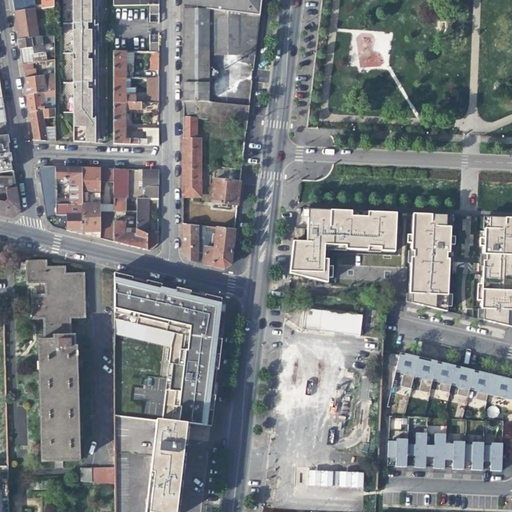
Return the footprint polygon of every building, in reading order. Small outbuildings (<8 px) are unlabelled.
[(30,0),(31,3),(32,10),(33,10),(52,7),(51,0),(11,0),(12,4),(13,12),(24,11),(23,4),(28,3),(27,0),(30,0)] [(74,0),(75,112),(94,112),(97,112),(96,0),(74,0)] [(207,11),(259,16),(260,0),(182,0),(182,118),(195,119),(197,119),(197,102),(208,103),(208,88),(207,53),(207,11)] [(36,38),(33,10),(32,10),(24,11),(13,12),(15,26),(17,40),(36,38)] [(207,53),(254,55),(259,16),(207,11),(207,53)] [(41,46),(40,41),(39,38),(36,38),(17,40),(18,45),(19,50),(32,48),(33,55),(38,54),(37,46),(41,46)] [(34,63),(33,55),(32,48),(19,50),(20,57),(21,65),(34,63)] [(112,53),(112,79),(123,79),(129,79),(129,74),(132,71),(132,70),(132,67),(129,65),(123,65),(123,53),(112,53)] [(45,76),(53,75),(53,61),(34,63),(21,65),(23,74),(24,86),(26,95),(53,91),(53,84),(44,86),(42,76),(41,76),(40,73),(45,73),(45,76)] [(123,90),(123,79),(112,79),(112,103),(134,103),(134,96),(124,96),(123,90)] [(145,79),(145,103),(157,103),(157,79),(145,79)] [(243,82),(241,106),(248,107),(251,83),(243,82)] [(45,99),(53,97),(53,91),(26,95),(27,104),(28,113),(46,110),(45,99)] [(45,99),(46,110),(53,109),(53,97),(45,99)] [(241,106),(208,103),(197,102),(197,119),(246,124),(248,107),(241,106)] [(124,110),(156,110),(157,103),(145,103),(134,103),(112,103),(112,128),(124,128),(124,116),(124,110)] [(54,118),(53,109),(46,110),(28,113),(31,126),(33,140),(45,141),(43,128),(42,119),(54,118)] [(75,112),(72,112),(72,141),(81,142),(94,142),(94,139),(93,118),(98,118),(97,112),(94,112),(75,112)] [(195,141),(195,119),(182,118),(182,147),(181,197),(198,199),(198,141),(195,141)] [(54,127),(43,128),(45,141),(54,141),(54,127)] [(124,139),(124,128),(112,128),(112,143),(127,144),(156,145),(156,128),(145,129),(145,127),(142,128),(142,131),(145,131),(145,139),(124,139)] [(0,172),(11,171),(9,162),(11,162),(10,153),(8,153),(7,144),(8,144),(7,136),(0,136),(0,172)] [(56,229),(55,206),(55,198),(55,189),(54,180),(54,168),(41,167),(37,171),(45,220),(54,228),(56,229)] [(68,180),(68,200),(68,205),(81,205),(81,191),(80,168),(67,168),(54,168),(54,180),(68,180)] [(99,180),(99,169),(87,169),(80,168),(81,191),(99,191),(99,180)] [(99,180),(113,181),(113,169),(99,169),(99,180)] [(126,190),(126,170),(113,169),(113,181),(113,190),(125,190),(126,190)] [(141,179),(141,199),(147,199),(156,199),(156,187),(157,187),(157,171),(141,171),(141,179)] [(0,215),(11,218),(18,211),(13,177),(10,178),(10,179),(0,179),(0,215)] [(210,202),(236,205),(237,195),(239,181),(212,179),(210,202)] [(58,189),(55,189),(55,198),(55,206),(64,205),(68,205),(68,200),(61,198),(61,191),(58,192),(58,189)] [(125,212),(125,190),(113,190),(113,191),(112,212),(123,212),(125,212)] [(81,205),(81,235),(88,236),(99,239),(99,212),(99,191),(81,191),(81,205)] [(147,231),(147,199),(141,199),(135,199),(136,230),(146,232),(147,232),(147,231)] [(64,205),(55,206),(56,229),(65,231),(64,205)] [(64,205),(65,231),(70,232),(81,235),(81,205),(68,205),(64,205)] [(395,252),(396,213),(308,209),(307,242),(292,242),(289,272),(305,273),(306,278),(328,283),(328,259),(324,260),(324,248),(395,252)] [(112,242),(112,212),(99,212),(99,239),(103,240),(112,242)] [(123,235),(123,212),(112,212),(112,242),(121,244),(146,250),(146,232),(136,230),(135,230),(135,235),(123,235)] [(412,303),(447,311),(451,216),(413,214),(409,294),(412,295),(412,303)] [(511,327),(511,218),(485,217),(481,320),(511,327)] [(196,225),(181,223),(181,252),(188,260),(195,262),(196,225)] [(201,226),(196,225),(195,262),(198,262),(202,263),(204,244),(203,243),(203,240),(201,226)] [(211,241),(203,240),(203,243),(204,244),(202,263),(207,265),(223,268),(229,264),(233,230),(216,228),(215,237),(211,236),(211,241)] [(156,231),(147,231),(147,232),(146,232),(146,250),(149,251),(156,242),(156,231)] [(45,262),(26,263),(27,284),(46,283),(46,287),(46,296),(30,297),(30,319),(44,319),(44,341),(38,342),(39,357),(41,462),(79,461),(76,349),(74,349),(74,338),(70,338),(70,318),(85,318),(83,275),(66,275),(65,268),(45,269),(45,262)] [(114,334),(170,347),(161,421),(186,424),(211,427),(215,396),(213,396),(215,383),(212,383),(214,370),(218,371),(226,306),(224,304),(221,299),(205,296),(204,297),(190,293),(189,295),(175,292),(161,289),(162,285),(147,282),(146,285),(132,282),(133,279),(114,274),(114,334)] [(204,297),(205,296),(206,294),(189,290),(178,288),(178,289),(176,289),(175,292),(189,295),(190,293),(204,297)] [(298,328),(360,334),(363,314),(300,307),(298,328)] [(403,374),(408,356),(403,354),(400,353),(395,372),(403,374)] [(413,377),(418,358),(408,356),(403,374),(400,387),(410,389),(413,377)] [(421,379),(426,360),(418,358),(413,377),(421,379)] [(436,363),(437,362),(426,360),(421,379),(419,391),(429,394),(432,381),(436,363)] [(440,383),(444,364),(436,363),(432,381),(440,383)] [(455,367),(445,364),(444,364),(440,383),(438,391),(449,393),(451,386),(455,367)] [(458,388),(463,369),(455,367),(451,386),(458,388)] [(473,371),(474,371),(463,368),(463,369),(458,388),(457,395),(467,398),(469,390),(473,371)] [(477,392),(481,373),(473,371),(469,390),(477,392)] [(492,376),(492,375),(481,373),(477,392),(475,400),(486,402),(487,395),(492,376)] [(495,397),(499,377),(495,376),(492,376),(487,395),(495,397)] [(154,377),(152,386),(162,389),(165,380),(154,377)] [(511,400),(511,380),(499,377),(495,397),(511,400)] [(395,426),(406,427),(406,419),(395,418),(395,426)] [(161,421),(156,420),(154,433),(149,475),(144,511),(175,511),(183,453),(185,436),(185,430),(186,424),(161,421)] [(426,446),(426,434),(416,433),(415,445),(414,466),(414,468),(419,468),(425,469),(425,466),(426,446)] [(445,444),(445,435),(435,434),(434,446),(433,467),(433,469),(438,469),(444,469),(444,467),(445,444)] [(407,445),(407,440),(396,440),(396,442),(395,466),(395,467),(399,467),(406,468),(406,465),(407,445)] [(395,466),(396,442),(388,442),(387,466),(395,466)] [(464,445),(464,443),(453,442),(453,445),(452,467),(452,470),(456,470),(463,470),(463,468),(464,445)] [(482,469),(483,446),(483,443),(473,443),(472,445),(471,468),(471,471),(479,471),(482,471),(482,469)] [(452,467),(453,445),(445,444),(444,467),(452,467)] [(501,472),(502,444),(491,444),(491,446),(490,469),(490,471),(497,472),(501,472)] [(414,466),(415,445),(407,445),(406,465),(414,466)] [(471,468),(472,445),(464,445),(463,468),(471,468)] [(434,446),(426,446),(425,466),(433,467),(434,446)] [(490,469),(491,446),(483,446),(482,469),(490,469)] [(114,470),(99,469),(99,482),(109,483),(114,483),(114,473),(114,470)] [(363,487),(363,471),(309,471),(309,486),(363,487)]
